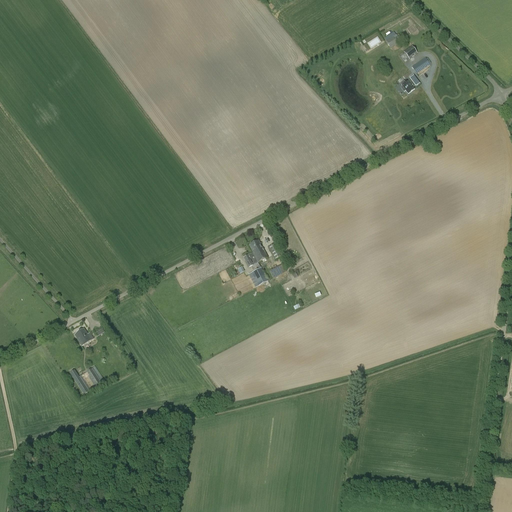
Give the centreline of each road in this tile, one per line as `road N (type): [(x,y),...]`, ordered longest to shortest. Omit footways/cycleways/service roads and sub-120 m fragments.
road 1 (unclassified): [(0,360),(500,95)]
road 2 (unclassified): [(480,511),(511,267)]
road 3 (track): [(9,511),(16,451),(0,375)]
road 4 (unclassified): [(500,95),(407,0)]
